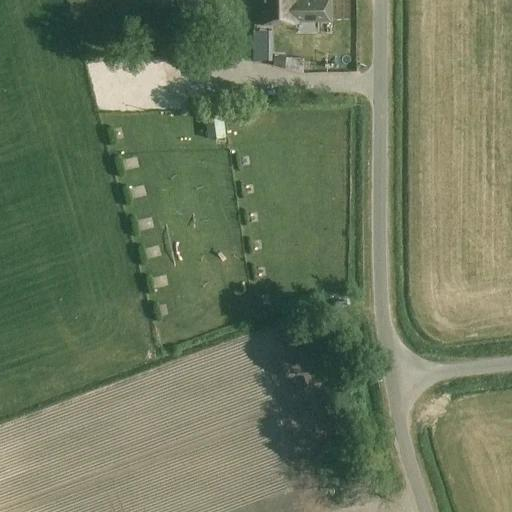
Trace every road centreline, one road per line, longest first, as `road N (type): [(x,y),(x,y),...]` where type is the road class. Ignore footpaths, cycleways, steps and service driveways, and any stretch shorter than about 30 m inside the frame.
road 1 (unclassified): [(393,372),(381,288),(382,0)]
road 2 (unclassified): [(432,511),(393,372)]
